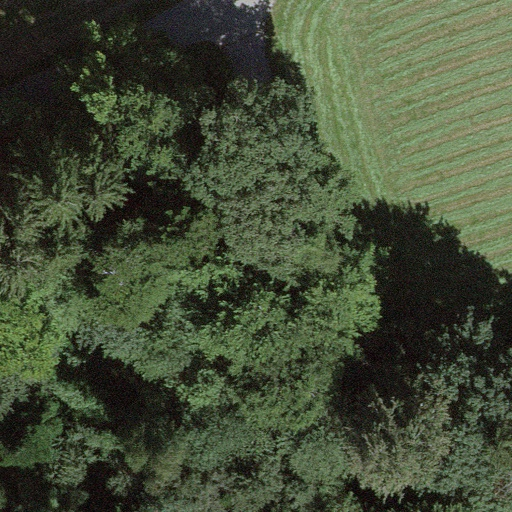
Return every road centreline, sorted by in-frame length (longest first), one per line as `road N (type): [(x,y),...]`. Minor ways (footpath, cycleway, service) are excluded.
road 1 (track): [(453,511),(370,419),(178,46)]
road 2 (unclassified): [(0,110),(178,46),(230,0)]
